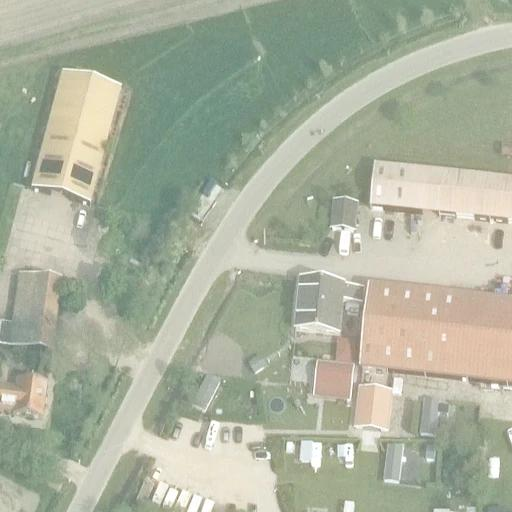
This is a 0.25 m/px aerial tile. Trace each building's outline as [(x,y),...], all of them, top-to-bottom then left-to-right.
[(30,191),(88,206),(119,90),(61,74),(30,191)] [(373,210),(511,225),(511,183),(377,169),(373,210)] [(331,231),(356,232),(358,203),(333,201),(331,231)] [(0,346),(50,353),(59,282),(18,276),(11,325),(0,324),(0,346)] [(297,308),(341,312),(342,304),(365,306),(366,293),(344,291),(344,289),(300,284),(297,308)] [(511,305),(370,290),(361,371),(360,390),(373,391),(375,372),(511,387),(511,305)] [(339,336),(341,312),(297,308),(295,332),(339,336)] [(330,393),(353,396),(356,372),(333,369),(330,393)] [(187,405),(205,414),(220,383),(202,374),(187,405)] [(11,416),(41,420),(45,385),(16,381),(15,391),(0,389),(0,412),(12,414),(11,416)] [(373,391),(360,390),(356,430),(386,433),(390,394),(373,391)]
